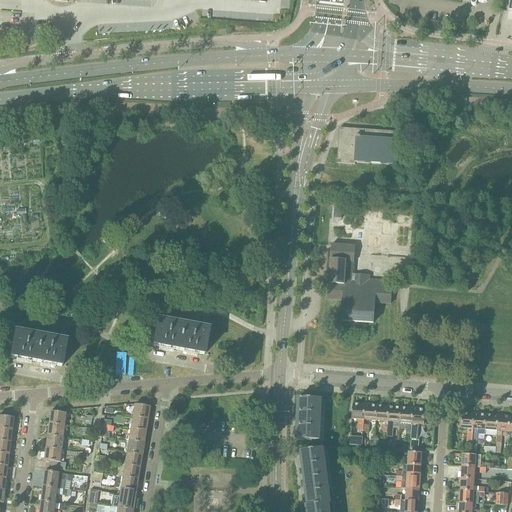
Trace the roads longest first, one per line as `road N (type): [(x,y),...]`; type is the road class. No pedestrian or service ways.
road 1 (unclassified): [(274,55),(235,41),(179,44),(7,66),(0,75)]
road 2 (primary): [(274,55),(0,82)]
road 3 (primary): [(0,100),(266,88)]
road 4 (tertiary): [(279,374),(296,181)]
road 5 (primary): [(333,86),(511,90)]
road 6 (residential): [(445,387),(279,374)]
road 7 (tertiary): [(276,511),(279,374)]
road 8 (residential): [(34,394),(167,382)]
road 9 (residential): [(146,511),(167,382)]
road 10 (residential): [(438,511),(445,387)]
